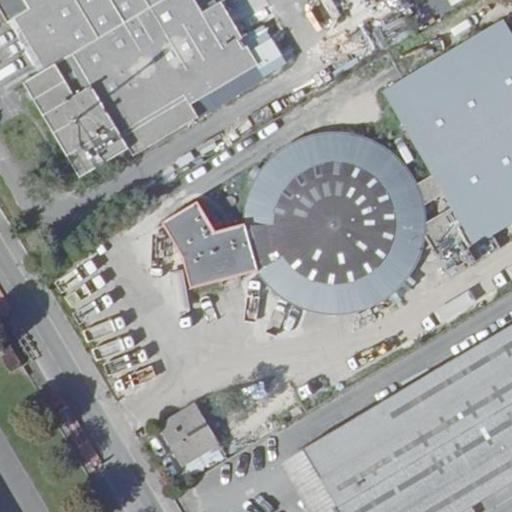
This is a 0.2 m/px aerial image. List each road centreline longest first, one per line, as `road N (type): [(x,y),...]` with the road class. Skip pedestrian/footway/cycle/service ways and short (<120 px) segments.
road 1 (unknown): [(319,0),(330,19),(327,43),(253,103),(129,172),(0,223)]
road 2 (unclassified): [(0,264),(147,511)]
road 3 (unknown): [(183,511),(388,382)]
